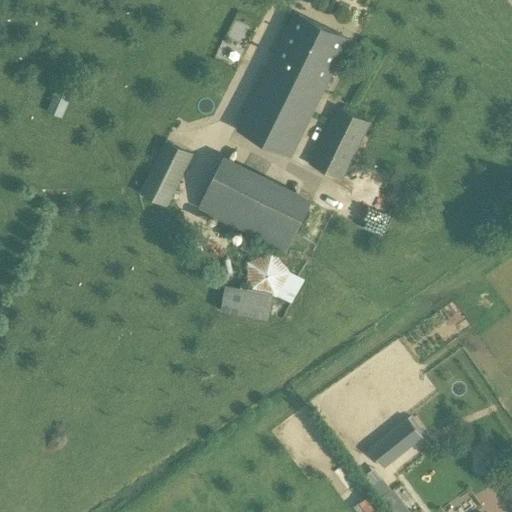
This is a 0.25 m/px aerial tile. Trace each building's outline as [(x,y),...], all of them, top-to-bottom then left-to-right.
[(291,156),(319,99),(349,39),(295,12),(237,130),(291,156)] [(61,118),(70,95),(53,89),(44,111),(61,118)] [(309,163),(319,168),(342,180),(371,123),(337,106),(309,163)] [(139,192),(167,207),(194,154),(165,140),(139,192)] [(225,155),(198,208),(286,251),(313,199),(225,155)] [(221,310),(269,319),(272,295),(226,284),(221,310)] [(411,419),(370,449),(384,467),(424,437),(411,419)] [(360,503),(366,511),(381,511),(383,511),(370,495),(360,503)]
